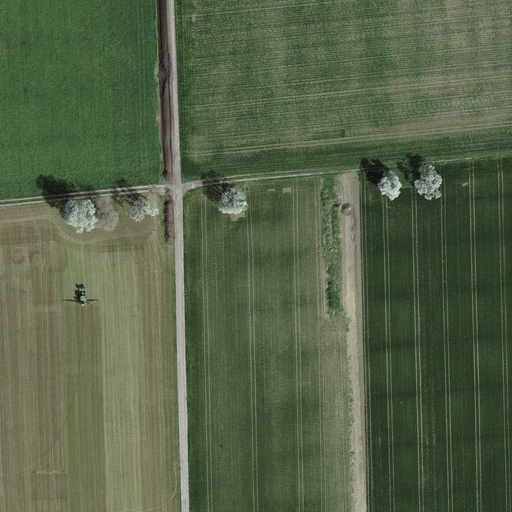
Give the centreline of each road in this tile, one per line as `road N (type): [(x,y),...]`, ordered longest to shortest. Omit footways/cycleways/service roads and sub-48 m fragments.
road 1 (track): [(511,154),(0,203)]
road 2 (track): [(185,511),(170,0)]
